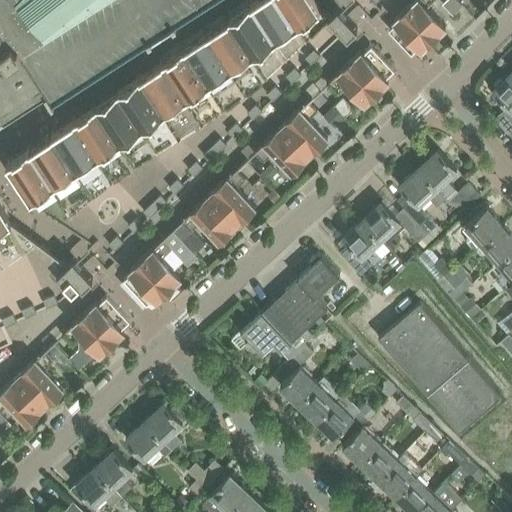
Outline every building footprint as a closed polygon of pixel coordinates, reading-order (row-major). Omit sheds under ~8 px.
[(54,93),(199,0),(0,0),(0,109),(1,110),(0,111),(2,113),(46,85),(53,96),(55,95),(54,93)] [(331,12),(320,7),(315,0),(250,0),(232,12),(196,36),(139,73),(106,95),(28,146),(6,160),(31,197),(92,238),(88,242),(107,263),(117,254),(111,247),(341,29),(347,36),(357,27),(338,6),(331,12)] [(359,0),(372,13),(382,4),(378,0),(359,0)] [(413,0),(412,0),(402,10),(430,40),(441,30),(440,29),(446,24),(427,5),(432,0),(413,0)] [(446,0),(443,3),(449,9),(453,13),(457,9),(462,5),(456,0),(446,0)] [(427,42),(430,40),(402,10),(399,13),(394,18),(396,21),(389,28),(411,52),(419,45),(421,47),(427,42)] [(356,54),(353,56),(381,86),(384,83),(383,83),(389,78),(387,75),(394,68),(383,57),(371,44),(364,51),(361,49),(356,54)] [(370,96),(381,86),(353,56),(342,66),(343,67),(326,82),(327,83),(329,81),(337,90),(346,81),(365,101),(370,96)] [(511,71),(511,70),(493,89),(511,107),(511,71)] [(300,107),(281,124),(310,154),(328,136),(309,117),(318,108),(310,100),(311,98),(311,97),(300,107)] [(333,105),(324,114),(335,125),(344,117),(333,105)] [(273,151),(291,171),(310,154),(281,124),(263,141),(264,141),(253,151),(254,152),(256,151),(264,159),(273,151)] [(458,168),(438,147),(419,165),(447,195),(456,205),(460,202),(465,207),(481,194),(469,181),(459,190),(447,177),(458,168)] [(260,174),(268,182),(279,172),(271,163),(260,174)] [(429,194),(438,203),(447,195),(419,165),(400,183),(413,198),(404,206),(433,237),(443,228),(438,222),(420,202),(429,194)] [(227,176),(209,193),(237,222),(255,205),(236,185),(245,177),(237,168),(239,167),(238,166),(227,176)] [(275,201),(280,196),(274,189),(268,194),(275,201)] [(237,222),(209,193),(191,210),(180,220),(172,228),(195,251),(205,242),(191,228),(200,220),(219,239),(237,222)] [(83,286),(93,277),(73,256),(68,261),(12,219),(0,199),(0,341),(13,336),(9,328),(5,320),(61,294),(70,286),(73,289),(79,282),(83,286)] [(405,225),(424,246),(433,237),(404,206),(395,214),(382,199),(363,217),(382,238),(392,249),(401,241),(395,234),(405,225)] [(466,240),(472,247),(477,247),(480,244),(479,243),(503,223),(487,204),(463,225),(470,233),(467,236),(466,240)] [(362,272),(371,263),(364,255),(382,238),(363,217),(343,235),(350,242),(342,250),(362,272)] [(479,243),(480,244),(486,252),(495,262),(511,247),(511,233),(503,223),(479,243)] [(148,251),(137,260),(165,290),(176,280),(181,275),(163,255),(172,247),(163,238),(165,236),(165,235),(148,251)] [(432,245),(419,256),(438,278),(452,266),(442,255),(441,256),(432,245)] [(504,285),(511,278),(511,247),(495,262),(486,271),(494,280),(497,277),(504,285)] [(312,257),(309,260),(312,263),(298,276),(298,277),(316,295),(340,272),(322,253),(321,254),(319,251),(312,257)] [(162,292),(163,293),(165,290),(137,260),(135,263),(135,264),(129,269),(132,271),(124,278),(136,291),(147,302),(155,295),(157,298),(162,292)] [(472,282),(466,276),(463,279),(452,266),(438,278),(455,297),(456,297),(458,294),(463,290),(472,282)] [(328,308),(298,277),(295,280),(286,288),(316,319),(328,308)] [(304,330),(307,327),(316,319),(286,288),(275,299),(304,330)] [(468,297),(463,290),(458,294),(456,297),(455,297),(470,315),(480,306),(471,295),(468,297)] [(91,304),(88,307),(116,337),(119,334),(124,328),(122,326),(130,319),(107,295),(99,302),(97,299),(91,304)] [(307,327),(304,330),(275,299),(263,310),(298,347),(312,333),(307,327)] [(379,336),(462,430),(502,394),(420,300),(379,336)] [(483,310),(480,306),(470,315),(474,320),(483,313),(483,310)] [(106,346),(116,337),(88,307),(78,317),(62,333),(63,334),(65,332),(73,340),(82,332),(86,337),(88,338),(94,345),(100,351),(106,346)] [(274,341),(288,357),(298,347),(263,310),(262,309),(241,329),(232,338),(242,348),(252,339),(263,351),(274,341)] [(511,333),(503,340),(511,350),(511,333)] [(88,351),(94,345),(88,338),(86,337),(80,343),(88,351)] [(295,369),(280,384),(298,402),(325,374),(324,374),(317,381),(300,364),(313,349),(305,341),(286,360),(295,369)] [(35,358),(35,357),(17,374),(45,404),(63,387),(44,367),(53,359),(45,350),(47,349),(46,348),(35,358)] [(74,360),(81,367),(90,359),(80,348),(71,356),(74,360)] [(351,358),(363,369),(370,361),(358,351),(351,358)] [(72,376),(81,367),(74,360),(65,369),(72,376)] [(265,378),(260,373),(254,379),(259,385),(265,378)] [(0,409),(8,401),(27,421),(45,404),(17,374),(0,390),(0,409)] [(342,391),(325,374),(298,402),(316,418),(342,391)] [(387,377),(379,385),(389,395),(397,386),(387,377)] [(334,436),(349,420),(358,428),(362,423),(375,408),(367,400),(360,407),(342,391),(316,418),(334,436)] [(408,412),(415,404),(403,393),(396,401),(408,412)] [(174,430),(183,421),(164,401),(145,418),(164,439),(172,448),(182,439),(174,430)] [(421,410),(414,417),(425,429),(432,421),(421,410)] [(5,418),(0,422),(0,425),(4,430),(11,424),(5,418)] [(145,418),(126,436),(145,457),(157,445),(165,454),(172,448),(164,439),(145,418)] [(437,440),(444,432),(432,421),(425,429),(437,440)] [(361,461),(380,440),(362,423),(358,428),(343,444),(361,461)] [(449,438),(440,448),(446,454),(449,451),(455,444),(449,438)] [(378,478),(398,457),(380,440),(361,461),(378,478)] [(455,444),(449,451),(461,462),(468,455),(456,443),(455,444)] [(115,486),(122,493),(131,484),(124,477),(134,468),(114,447),(95,465),(115,486)] [(472,473),(479,466),(468,455),(461,462),(472,473)] [(396,495),(416,474),(398,457),(378,478),(396,495)] [(215,458),(205,468),(196,460),(189,467),(198,475),(207,484),(224,467),(215,458)] [(95,504),(106,494),(113,502),(122,493),(115,486),(95,465),(76,482),(95,504)] [(213,511),(227,511),(230,510),(231,511),(250,491),(230,472),(202,502),(213,511)] [(414,511),(433,491),(416,474),(396,495),(414,511)] [(198,475),(190,484),(199,493),(207,484),(198,475)] [(433,491),(414,511),(446,511),(451,507),(462,496),(444,479),(433,491)] [(509,509),(511,505),(511,497),(504,490),(497,498),(509,509)] [(265,511),(269,509),(250,491),(231,511),(232,511),(265,511)] [(182,494),(175,500),(182,507),(189,500),(182,494)] [(82,511),(72,502),(64,511),(82,511)]
